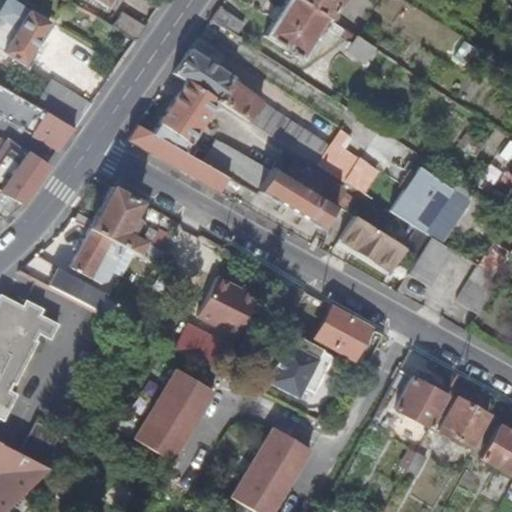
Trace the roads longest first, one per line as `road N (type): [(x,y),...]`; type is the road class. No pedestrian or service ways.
road 1 (residential): [(91,144),(511,380)]
road 2 (tertiary): [(193,0),(91,144)]
road 3 (tertiary): [(91,144),(0,254)]
